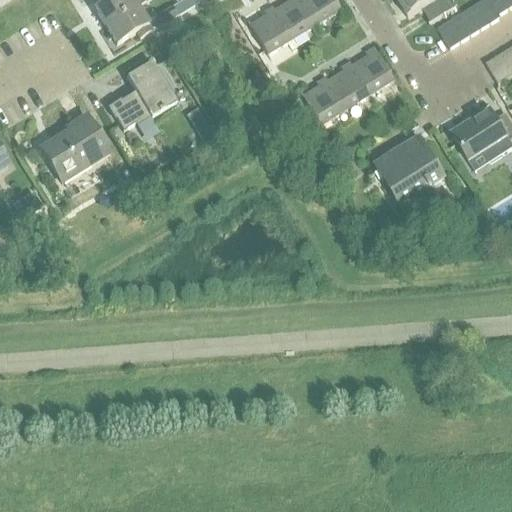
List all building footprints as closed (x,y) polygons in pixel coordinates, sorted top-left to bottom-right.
[(111,0),(94,11),(105,29),(136,10),(143,5),(140,0),(111,0)] [(169,9),(155,18),(161,27),(194,6),(190,0),(189,0),(170,12),(169,9)] [(291,4),(276,13),(293,42),(317,27),(300,0),(288,0),(291,4)] [(300,0),(317,27),(341,13),(333,0),(300,0)] [(454,12),(446,0),(394,0),(407,21),(421,12),(430,26),(454,12)] [(500,22),(486,0),(485,0),(486,2),(477,8),(489,28),(500,22)] [(500,0),(486,0),(500,22),(500,21),(499,19),(508,13),(500,0)] [(511,10),(511,0),(500,0),(508,13),(511,10)] [(489,28),(477,8),(467,14),(479,34),(489,28)] [(136,10),(105,29),(116,47),(134,35),(138,41),(150,34),(136,10)] [(293,42),(276,13),(273,10),(264,15),(267,19),(250,29),(267,58),(293,42)] [(479,34),(467,14),(456,20),(469,41),(479,34)] [(469,41),(456,20),(446,26),(459,47),(469,41)] [(459,47),(446,26),(437,32),(449,53),(459,47)] [(368,60),(352,69),(369,98),(394,83),(375,50),(365,56),(368,60)] [(511,66),(505,54),(494,61),(507,81),(511,77),(511,66)] [(507,81),(494,61),(484,67),(497,87),(507,81)] [(150,122),(176,106),(151,65),(124,81),(133,96),(108,111),(122,134),(148,118),(150,122)] [(369,98),(352,69),(350,65),(341,71),(343,75),(328,84),(345,113),(369,98)] [(345,113),(328,84),(325,80),(316,86),(319,90),(303,99),(320,128),(345,113)] [(489,112),(450,136),(468,165),(486,154),(493,165),(511,152),(511,150),(506,141),(511,138),(511,129),(505,118),(496,124),(489,112)] [(60,186),(108,157),(85,120),(65,132),(68,136),(40,153),(60,186)] [(206,130),(196,136),(204,150),(215,143),(206,130)] [(400,208),(443,182),(418,142),(375,168),(400,208)] [(130,176),(120,182),(129,196),(138,191),(138,190),(130,176)] [(32,195),(22,201),(30,214),(41,208),(32,195)]
